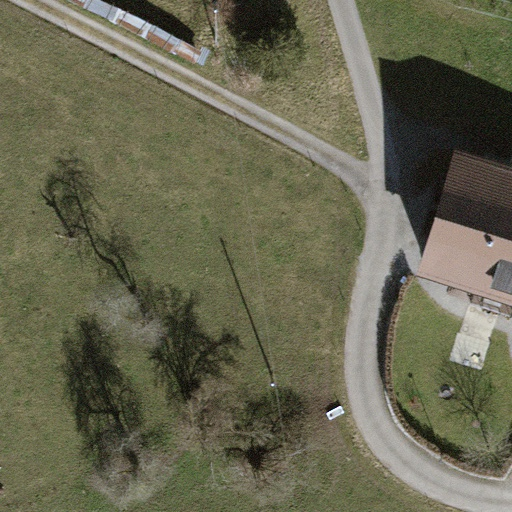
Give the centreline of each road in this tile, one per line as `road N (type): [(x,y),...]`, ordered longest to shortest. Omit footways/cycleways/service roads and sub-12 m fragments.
road 1 (track): [(338,0),(389,192),(385,284),(362,352),(370,423),(429,482),(511,503)]
road 2 (track): [(29,0),(389,192)]
road 3 (track): [(365,100),(483,138)]
